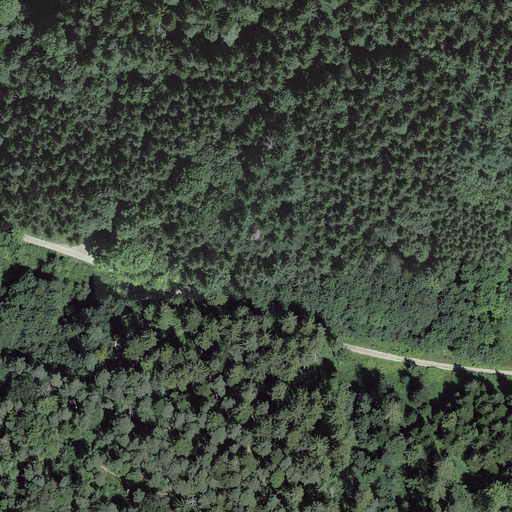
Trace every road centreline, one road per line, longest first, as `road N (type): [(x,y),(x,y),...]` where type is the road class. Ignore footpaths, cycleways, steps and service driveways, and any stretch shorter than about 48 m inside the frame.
road 1 (track): [(511,375),(364,350),(230,315),(78,251),(0,228)]
road 2 (track): [(78,251),(195,115),(342,79),(435,83),(511,122)]
